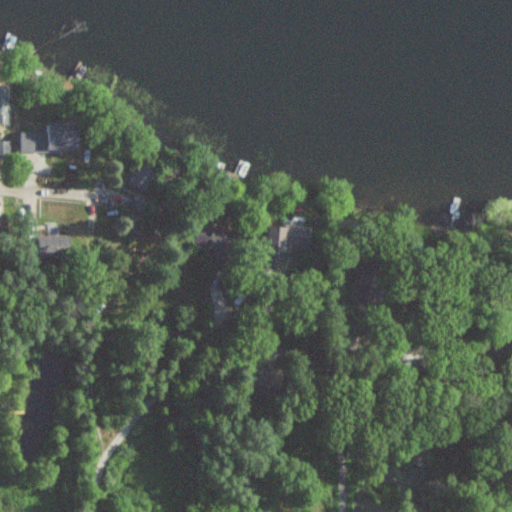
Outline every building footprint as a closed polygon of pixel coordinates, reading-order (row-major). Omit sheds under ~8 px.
[(0,126),(8,126),(8,85),(0,85),(0,126)] [(81,151),(81,122),(47,123),(47,132),(19,132),(19,151),(81,151)] [(127,182),(144,191),(155,171),(139,161),(127,182)] [(242,234),(199,223),(193,249),(236,259),(242,234)] [(269,224),(267,275),(287,276),(288,251),(314,252),(315,226),(269,224)] [(35,235),(35,257),(69,257),(69,235),(35,235)] [(387,267),(368,261),(361,288),(379,294),(387,267)] [(286,391),(286,368),(262,368),(262,391),(286,391)]
